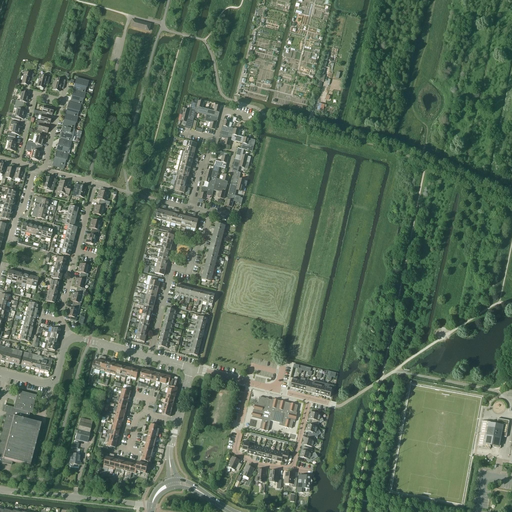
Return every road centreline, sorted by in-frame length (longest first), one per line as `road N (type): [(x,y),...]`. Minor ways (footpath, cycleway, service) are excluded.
road 1 (residential): [(87,181),(129,15)]
road 2 (residential): [(149,357),(173,268),(188,271),(210,212)]
road 3 (residential): [(72,339),(59,320),(94,183)]
road 4 (residential): [(0,489),(151,506)]
road 5 (residential): [(292,467),(258,465),(234,452),(249,383)]
